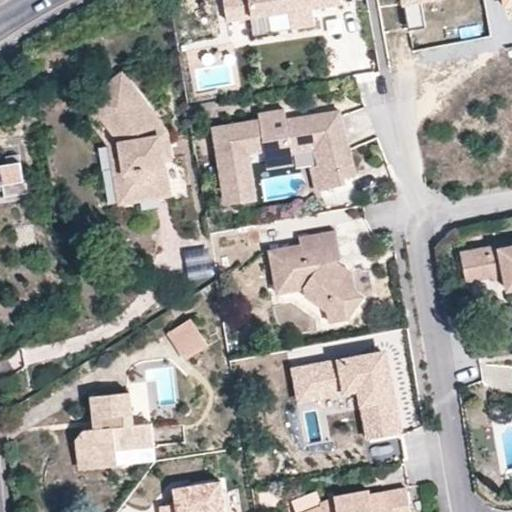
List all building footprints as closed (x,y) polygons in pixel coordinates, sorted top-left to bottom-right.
[(338,0),(222,0),(226,21),(285,11),(288,28),(314,24),(311,10),(339,6),(338,0)] [(403,0),(408,30),(425,27),(420,2),(429,0),(403,0)] [(84,101),(96,119),(97,121),(102,117),(120,144),(132,200),(171,193),(165,159),(160,136),(166,132),(121,73),(84,101)] [(340,108),(283,118),(276,116),(275,111),(258,114),(260,120),(213,128),(225,206),(257,202),(250,154),(265,151),(267,161),(276,167),(287,165),(293,156),(291,144),(309,141),(318,147),(324,163),(316,166),(325,190),(352,180),(350,175),(362,170),(340,108)] [(97,121),(96,119),(92,121),(110,146),(120,202),(132,200),(120,144),(102,117),(97,121)] [(171,158),(166,132),(160,136),(165,159),(171,158)] [(0,185),(2,186),(4,198),(26,194),(20,163),(0,166),(0,185)] [(351,273),(343,274),(332,276),(330,262),(341,259),(335,230),(298,238),(299,245),(268,251),(275,292),(302,288),(323,304),(328,322),(345,319),(360,298),(354,290),(351,273)] [(494,253),(493,248),(461,253),(466,280),(489,276),(489,272),(504,270),(506,280),(508,289),(511,287),(511,248),(502,250),(494,253)] [(189,278),(212,277),(211,258),(189,258),(189,278)] [(332,276),(343,274),(341,259),(330,262),(332,276)] [(489,272),(489,276),(491,284),(506,280),(504,270),(489,272)] [(208,344),(191,318),(168,333),(183,359),(208,344)] [(415,430),(401,346),(383,343),(381,355),(300,369),(304,396),(365,386),(374,437),(415,430)] [(74,441),(74,449),(98,467),(154,461),(151,423),(133,424),(129,393),(92,396),(94,428),(83,429),(74,441)] [(98,467),(74,449),(77,469),(98,467)] [(231,511),(226,480),(174,488),(177,505),(158,508),(159,511),(231,511)] [(324,505),(306,511),(414,511),(410,488),(374,495),(373,490),(340,496),(339,499),(324,505)] [(306,511),(324,505),(317,490),(292,500),(297,511),(306,511)]
